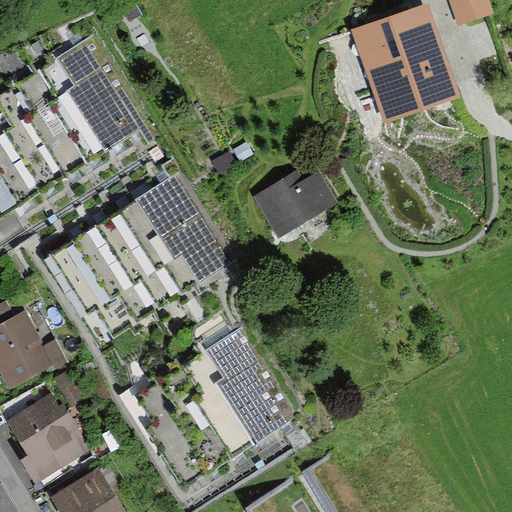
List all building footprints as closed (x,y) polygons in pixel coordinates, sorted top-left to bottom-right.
[(484,0),(449,0),(457,22),(489,11),(484,0)] [(417,13),(345,37),(373,118),(445,93),(417,13)] [(492,29),(468,38),(484,80),(508,71),(492,29)] [(94,36),(49,64),(103,151),(148,123),(94,36)] [(49,64),(32,75),(86,162),(103,151),(49,64)] [(32,75),(9,89),(63,176),(86,162),(32,75)] [(9,89),(0,94),(0,123),(41,189),(63,176),(9,89)] [(456,112),(437,120),(463,176),(482,167),(456,112)] [(0,123),(0,169),(21,202),(41,189),(0,123)] [(317,161),(257,196),(279,234),(339,199),(317,161)] [(0,215),(21,202),(0,169),(0,215)] [(180,174),(138,200),(192,288),(234,262),(180,174)] [(171,300),(192,288),(138,200),(117,213),(171,300)] [(146,316),(171,300),(117,213),(92,228),(146,316)] [(127,327),(146,316),(92,228),(73,239),(127,327)] [(104,341),(127,327),(73,239),(50,253),(104,341)] [(22,314),(0,326),(0,360),(12,383),(49,363),(22,314)] [(245,329),(199,357),(252,445),(298,417),(245,329)] [(199,357),(175,371),(228,459),(252,445),(199,357)] [(0,403),(15,394),(0,368),(0,403)] [(175,371),(154,383),(207,472),(228,459),(175,371)] [(184,486),(207,472),(154,383),(131,397),(184,486)] [(54,392),(5,421),(39,478),(88,449),(54,392)] [(400,511),(354,438),(304,469),(330,511),(400,511)] [(121,511),(95,472),(56,497),(65,511),(121,511)] [(320,511),(297,474),(245,506),(248,511),(320,511)]
